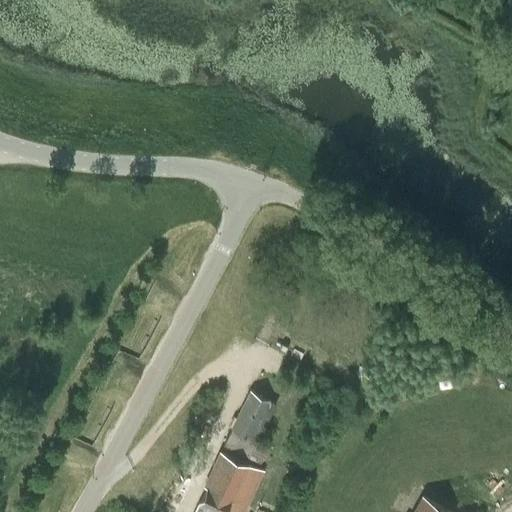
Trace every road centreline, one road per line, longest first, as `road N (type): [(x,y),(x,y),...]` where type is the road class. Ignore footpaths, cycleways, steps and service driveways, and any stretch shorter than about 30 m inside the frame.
road 1 (unclassified): [(83,511),(219,261),(250,185)]
road 2 (unclassified): [(250,185),(296,202),(511,341)]
road 3 (unclassified): [(250,185),(204,171),(70,161),(0,144)]
